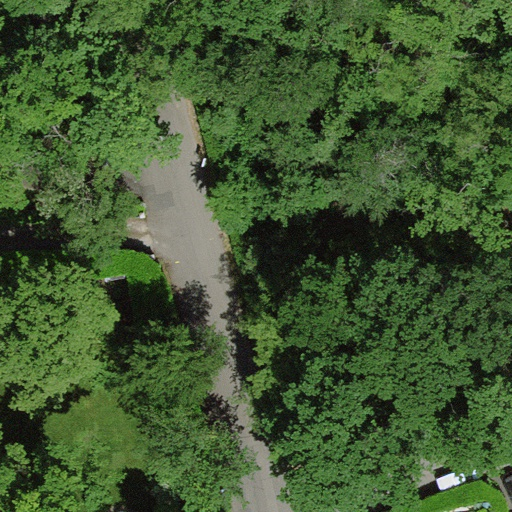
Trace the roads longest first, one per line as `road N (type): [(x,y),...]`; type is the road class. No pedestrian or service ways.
road 1 (residential): [(259,511),(151,87),(125,42),(61,0)]
road 2 (residential): [(511,441),(320,511)]
